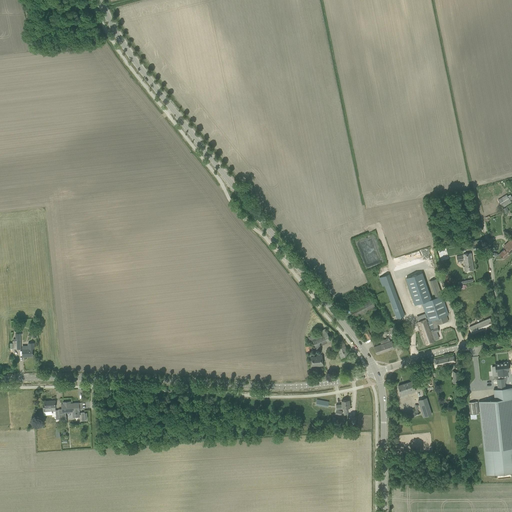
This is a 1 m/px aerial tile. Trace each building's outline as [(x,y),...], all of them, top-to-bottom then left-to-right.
[(507,195),(498,200),(502,208),(511,202),(507,195)] [(499,254),(503,259),(511,251),(511,237),(505,244),(506,245),(503,248),(504,249),(499,254)] [(464,268),(465,272),(474,271),(471,253),(464,254),(464,255),(456,256),(457,262),(464,261),(465,267),(464,268)] [(422,273),(405,278),(414,305),(422,303),(428,321),(427,322),(426,319),(416,322),(421,336),(423,336),(431,332),(430,330),(432,329),(434,333),(439,331),(437,325),(448,321),(446,315),(448,315),(446,310),(442,296),(436,279),(429,281),(435,298),(431,299),(422,273)] [(395,314),(397,318),(404,315),(402,311),(389,274),(379,278),(382,287),(385,286),(395,314)] [(349,310),(354,319),(358,317),(375,308),(371,299),(354,308),(349,310)] [(469,327),(472,334),(493,325),(490,318),(469,327)] [(363,332),(367,340),(371,338),(367,330),(369,329),(367,324),(362,327),(363,329),(362,329),(363,332)] [(389,328),(392,337),(398,335),(394,326),(389,328)] [(330,340),(325,329),(310,336),(315,348),(330,340)] [(433,340),(431,334),(434,333),(432,329),(430,330),(431,332),(423,336),(425,343),(433,340)] [(16,334),(16,341),(13,341),(13,349),(21,349),(20,335),(21,335),(21,333),(16,334)] [(381,345),(374,347),(377,355),(397,348),(406,345),(403,337),(390,341),(389,338),(380,341),(381,345)] [(26,356),(26,357),(33,357),(32,352),(32,349),(34,349),(34,343),(28,343),(28,349),(22,349),(22,351),(22,356),(26,356)] [(350,356),(343,343),(335,347),(342,360),(350,356)] [(318,357),(311,357),(311,361),(311,366),(318,365),(318,366),(323,366),(322,355),(318,355),(318,357)] [(434,364),(434,367),(455,363),(454,360),(453,355),(446,357),(445,356),(433,359),(434,364)] [(500,375),(500,379),(504,379),(507,378),(507,370),(508,370),(507,362),(503,362),(504,363),(495,364),(495,368),(494,368),(495,376),(500,375)] [(511,389),(511,388),(505,388),(504,379),(500,379),(496,379),(497,389),(493,390),(494,400),(478,402),(486,475),(497,474),(497,478),(511,476),(511,473),(511,472),(511,389)] [(415,391),(413,386),(412,381),(398,386),(401,394),(406,392),(407,394),(415,391)] [(418,400),(423,417),(431,415),(426,398),(418,400)] [(55,410),(55,407),(55,400),(48,401),(48,402),(45,402),(45,407),(43,408),(43,412),(51,411),(52,413),(52,416),(55,416),(56,417),(54,417),(54,420),(56,419),(56,421),(59,421),(59,419),(58,410),(55,410)] [(347,408),(349,408),(349,400),(341,401),(342,405),(336,405),(336,409),(343,409),(344,415),(347,414),(347,408)] [(79,411),(78,403),(70,404),(70,402),(63,402),(63,404),(61,404),(62,409),(58,410),(59,419),(59,421),(66,421),(66,416),(65,416),(65,412),(73,412),(73,413),(75,413),(75,414),(76,414),(76,413),(79,413),(79,411)] [(469,403),(470,415),(478,414),(477,402),(469,403)]
